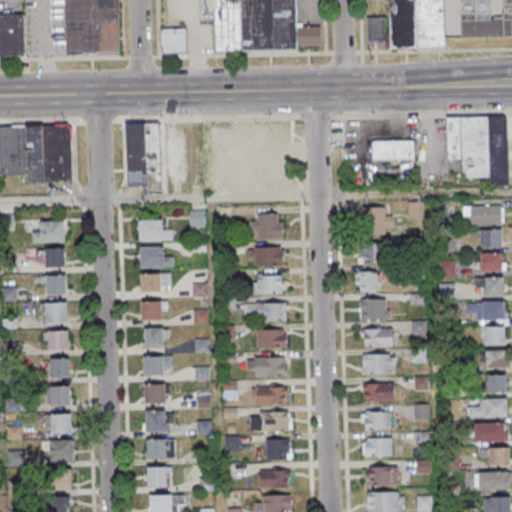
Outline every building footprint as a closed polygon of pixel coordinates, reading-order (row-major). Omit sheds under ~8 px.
[(120,54),(119,0),(65,0),(66,55),(120,54)] [(298,50),(298,46),(321,46),(321,26),(297,26),(296,0),(202,0),(202,20),(214,20),(214,52),(298,50)] [(445,47),(444,0),(388,0),(389,17),(367,17),(367,42),(389,42),(389,48),(445,47)] [(511,0),(460,0),(461,37),(511,36),(511,0)] [(0,56),(25,57),(25,14),(0,14),(0,56)] [(187,53),(187,29),(163,29),(163,53),(187,53)] [(446,117),(447,160),(462,160),(462,177),(491,177),(491,185),(510,185),(510,116),(446,117)] [(149,186),(149,181),(161,181),(160,122),(126,123),(127,187),(149,186)] [(0,126),(0,188),(1,189),(1,175),(29,175),(29,182),(73,181),(72,125),(0,126)] [(415,140),(371,140),(371,160),(415,160),(415,140)] [(503,206),(464,206),(464,215),(471,215),(471,225),(503,225),(503,206)] [(370,231),(393,231),(393,215),(387,215),(387,207),(370,207),(370,231)] [(282,238),(282,213),(251,213),(251,238),(282,238)] [(139,239),(172,239),(172,230),(163,230),(163,219),(139,219),(139,239)] [(65,243),(65,221),(40,221),(40,231),(32,231),(32,243),(65,243)] [(503,230),(480,230),(480,247),(503,247),(503,230)] [(382,243),(358,243),(358,263),(382,263),(382,243)] [(140,267),(173,267),(173,257),(163,257),(163,246),(140,246),(140,267)] [(283,247),(251,247),(251,265),(283,265),(283,247)] [(37,259),(45,259),(45,267),(65,267),(65,249),(37,249),(37,259)] [(481,270),(503,270),(503,253),(481,253),(481,270)] [(360,291),(381,291),(381,271),(360,271),(360,291)] [(171,273),(141,273),(141,291),(171,291),(171,273)] [(257,275),(257,292),(284,292),(284,275),(257,275)] [(46,295),(66,295),(66,276),(46,276),(46,295)] [(504,277),(477,277),(477,294),(504,294),(504,277)] [(207,296),(207,283),(192,283),(193,297),(207,296)] [(390,298),(360,298),(360,319),(390,319),(390,298)] [(167,301),(142,301),(142,319),(167,319),(167,301)] [(505,301),(474,301),(474,319),(505,319),(505,301)] [(45,323),(67,323),(67,303),(45,303),(45,323)] [(286,320),(286,303),(247,303),(247,320),(286,320)] [(194,324),(209,324),(209,309),(194,309),(194,324)] [(508,326),(481,326),(481,343),(508,343),(508,326)] [(168,347),(168,328),(144,328),(144,347),(168,347)] [(393,346),(393,328),(362,328),(362,346),(393,346)] [(286,346),(286,329),(257,329),(257,346),(286,346)] [(69,350),(69,331),(47,331),(47,350),(69,350)] [(485,350),(485,367),(508,367),(508,350),(485,350)] [(362,354),(362,374),(395,374),(395,354),(362,354)] [(165,365),(173,365),(173,356),(144,356),(144,375),(165,375),(165,365)] [(248,376),(287,376),(287,357),(248,357),(248,376)] [(69,377),(69,358),(50,358),(50,377),(69,377)] [(506,391),(506,375),(488,375),(488,391),(506,391)] [(236,400),(236,381),(223,381),(223,400),(236,400)] [(393,401),(393,383),(365,383),(365,401),(393,401)] [(165,403),(165,384),(145,384),(145,403),(165,403)] [(71,405),(71,386),(50,386),(50,405),(71,405)] [(288,386),(253,386),(253,403),(288,403),(288,386)] [(507,398),(480,398),(480,407),(470,407),(470,416),(507,416),(507,398)] [(428,419),(428,405),(415,405),(415,419),(428,419)] [(170,431),(170,410),(146,410),(146,431),(170,431)] [(291,431),(291,411),(251,411),(252,431),(291,431)] [(392,429),(392,411),(363,411),(363,429),(392,429)] [(46,434),(72,434),(72,413),(46,413),(46,434)] [(472,423),(472,441),(506,441),(505,423),(472,423)] [(393,456),(393,437),(363,437),(363,456),(393,456)] [(176,459),(176,439),(146,439),(146,459),(176,459)] [(291,439),(266,439),(266,459),(291,459),(291,439)] [(73,440),(44,440),(44,461),(73,461),(73,440)] [(489,465),(511,464),(511,447),(489,447),(489,465)] [(171,466),(146,466),(146,487),(171,487),(171,466)] [(398,484),(398,466),(368,466),(368,484),(398,484)] [(72,488),(72,469),(47,469),(47,488),(72,488)] [(261,487),(289,487),(289,469),(261,469),(261,487)] [(479,471),(479,490),(511,490),(511,471),(479,471)] [(368,510),(404,510),(404,492),(368,492),(368,510)] [(149,511),(177,511),(178,506),(185,506),(185,495),(149,495),(149,511)] [(255,511),(290,511),(291,495),(256,495),(255,511)] [(418,497),(418,510),(431,510),(431,497),(418,497)] [(511,511),(511,497),(484,497),(484,511),(511,511)] [(45,498),(45,511),(69,511),(69,498),(45,498)]
